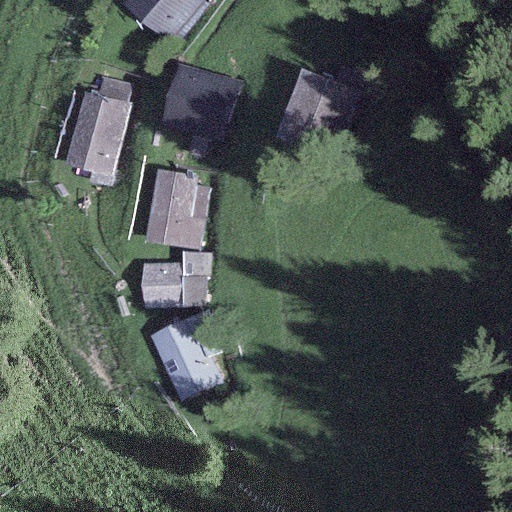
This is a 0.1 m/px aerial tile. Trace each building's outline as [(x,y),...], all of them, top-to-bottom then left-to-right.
[(214,0),(144,0),(143,2),(185,36),(214,0)] [(235,135),(252,76),(202,61),(184,120),(211,128),(207,143),(222,148),(227,133),(235,135)] [(396,72),(360,62),(355,78),(318,67),(297,136),(352,152),(370,92),(388,97),(396,72)] [(141,98),(100,90),(86,158),(127,167),(141,98)] [(221,173),(175,165),(163,235),(209,242),(221,173)] [(223,270),(202,271),(202,258),(159,260),(160,298),(186,297),(186,299),(225,297),(223,270)] [(222,349),(237,341),(222,308),(174,330),(202,392),(235,377),(222,349)]
